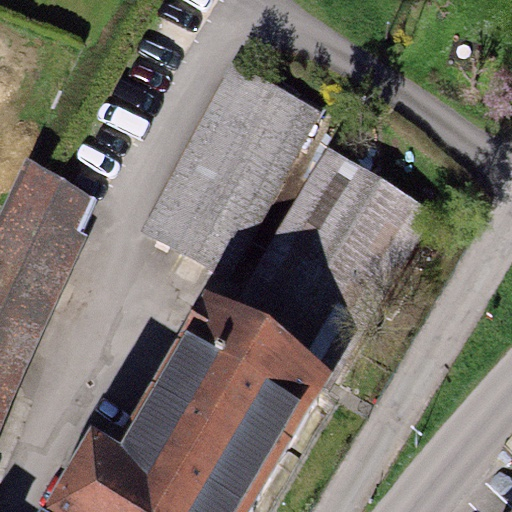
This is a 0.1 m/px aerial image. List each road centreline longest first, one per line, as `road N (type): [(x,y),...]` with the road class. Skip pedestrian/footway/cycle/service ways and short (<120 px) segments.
road 1 (residential): [(340,511),(511,220)]
road 2 (tertiary): [(401,511),(511,391)]
